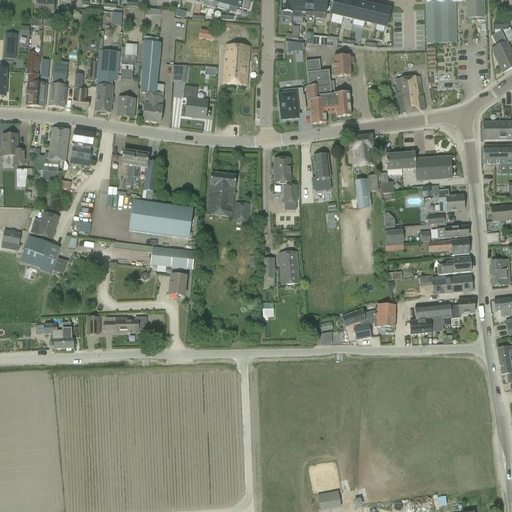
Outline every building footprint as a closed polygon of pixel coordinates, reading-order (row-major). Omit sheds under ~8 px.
[(54,0),(37,0),(37,13),(53,14),(54,0)] [(230,0),(229,6),(242,9),(248,11),(251,1),(245,0),(230,0)] [(282,0),(281,17),(292,18),(292,0),(282,0)] [(292,0),(292,18),(303,18),(303,16),(303,0),(292,0)] [(303,0),(303,16),(314,16),(314,14),(314,0),(303,0)] [(314,0),(314,14),(325,15),(326,0),(314,0)] [(344,0),(334,0),(331,15),(342,18),(347,0),(344,0)] [(347,0),(342,18),(353,20),(357,3),(347,0)] [(455,3),(465,3),(465,0),(425,0),(426,45),(456,44),(455,3)] [(357,3),(353,20),(364,23),(368,6),(357,3)] [(483,3),(467,3),(468,19),(484,19),(483,3)] [(368,6),(364,23),(375,26),(379,8),(368,6)] [(379,8),(375,26),(386,28),(391,11),(379,8)] [(183,19),(184,12),(175,10),(173,17),(183,19)] [(110,25),(120,25),(120,13),(110,13),(110,25)] [(42,18),(32,17),(31,26),(41,27),(42,18)] [(506,22),(494,23),(494,31),(494,35),(501,32),(500,30),(506,30),(506,22)] [(19,27),(19,37),(29,37),(29,27),(19,27)] [(199,31),(198,39),(212,42),(213,33),(199,31)] [(491,37),(496,48),(491,51),(497,65),(502,74),(511,69),(511,52),(511,53),(501,32),(494,35),(491,37)] [(5,34),(3,60),(16,60),(17,35),(5,34)] [(157,79),(158,65),(159,66),(161,44),(144,42),(140,94),(146,95),(142,122),(159,124),(163,97),(155,96),(157,79)] [(136,65),(137,46),(125,45),(125,49),(121,48),(120,57),(120,64),(136,65)] [(248,49),(226,47),(223,85),(246,87),(248,49)] [(433,49),(423,49),(424,88),(427,88),(426,71),(433,71),(433,49)] [(119,54),(100,52),(97,80),(116,82),(119,54)] [(25,106),(35,107),(37,84),(38,75),(37,75),(39,58),(36,58),(37,54),(28,53),(25,75),(27,76),(27,83),(25,106)] [(350,77),(349,65),(353,65),(353,58),(349,59),(349,57),(333,58),(334,78),(350,77)] [(351,117),(349,93),(334,95),(333,83),(329,83),(328,72),(320,72),(319,61),(305,62),(307,88),(305,88),(307,102),(308,102),(311,125),(326,124),(325,113),(335,112),(335,118),(351,117)] [(90,63),(88,79),(95,79),(97,63),(90,63)] [(41,67),(40,79),(48,80),(49,67),(41,67)] [(66,81),(67,70),(53,69),(52,79),(51,86),(50,86),(48,108),(63,110),(66,81)] [(121,70),(120,81),(132,82),(132,78),(133,71),(121,70)] [(89,109),(90,102),(85,102),(87,90),(82,89),(83,75),(75,75),(72,108),(89,109)] [(397,99),(396,99),(399,116),(424,112),(418,77),(395,81),(397,99)] [(46,85),(37,84),(35,107),(44,107),(46,85)] [(113,88),(97,86),(94,112),(110,114),(113,88)] [(197,89),(184,88),(183,100),(187,100),(185,116),(196,117),(196,119),(205,120),(207,105),(200,104),(201,102),(196,101),(197,89)] [(283,96),(279,97),(281,121),(297,119),(297,111),(305,110),(304,96),(303,96),(302,89),(283,91),(283,96)] [(136,101),(119,99),(117,118),(134,119),(136,101)] [(511,122),(481,123),(481,142),(511,142),(511,143),(511,105),(511,106),(511,122)] [(42,159),(41,170),(42,171),(41,180),(56,182),(58,173),(59,162),(64,162),(68,132),(51,130),(47,160),(42,159)] [(72,149),(71,158),(88,161),(89,152),(90,147),(91,148),(94,134),(74,130),(72,145),(73,145),(72,149)] [(3,158),(13,158),(13,165),(25,165),(24,151),(18,151),(17,136),(2,136),(3,158)] [(354,168),(373,166),(370,137),(351,139),(354,168)] [(511,147),(483,148),(483,165),(511,164),(511,147)] [(29,158),(39,159),(39,149),(29,149),(29,158)] [(131,186),(132,178),(136,153),(123,151),(121,166),(127,167),(126,177),(127,177),(125,185),(131,186)] [(136,153),(132,178),(138,179),(139,168),(146,169),(145,174),(147,180),(145,191),(152,192),(156,163),(147,162),(148,155),(136,153)] [(413,155),(401,156),(402,170),(413,170),(413,171),(414,171),(415,182),(428,181),(426,162),(415,163),(414,154),(413,155)] [(315,179),(311,179),(313,191),(315,191),(315,193),(330,191),(329,179),(330,179),(327,156),(312,158),(315,179)] [(386,156),(385,156),(386,172),(387,172),(388,176),(402,175),(401,170),(402,170),(401,156),(386,157),(386,156)] [(428,181),(452,180),(450,158),(426,160),(426,162),(428,181)] [(289,160),(274,160),(274,183),(289,183),(289,160)] [(27,170),(16,170),(17,188),(25,187),(27,170)] [(67,171),(66,172),(60,183),(60,188),(77,191),(77,186),(78,185),(79,185),(81,174),(67,171)] [(231,218),(235,177),(211,175),(207,216),(231,218)] [(368,193),(378,192),(376,176),(366,177),(367,181),(355,183),(358,210),(371,208),(368,193)] [(296,186),(283,186),(283,204),(297,204),(296,186)] [(438,199),(439,206),(462,204),(462,197),(448,198),(447,192),(438,193),(437,187),(422,188),(423,200),(438,199)] [(133,201),(128,231),(188,240),(192,210),(133,201)] [(234,203),(232,222),(247,223),(249,204),(234,203)] [(439,213),(463,211),(462,204),(439,206),(439,213)] [(492,223),(511,220),(511,212),(511,207),(491,209),(492,223)] [(43,213),(40,222),(34,221),(30,233),(51,240),(58,218),(43,213)] [(426,217),(427,226),(444,224),(443,215),(426,217)] [(339,258),(339,225),(328,225),(327,258),(339,258)] [(467,228),(438,230),(439,240),(467,238),(467,228)] [(388,247),(403,246),(403,243),(404,243),(403,230),(386,231),(387,244),(388,244),(388,247)] [(5,232),(1,248),(17,251),(21,235),(5,232)] [(39,268),(38,270),(46,272),(51,274),(55,262),(60,249),(37,240),(28,236),(23,249),(18,263),(39,268)] [(450,242),(450,241),(429,243),(429,250),(450,248),(451,256),(468,255),(467,241),(450,242)] [(171,277),(170,276),(168,296),(183,297),(185,278),(178,277),(179,270),(191,271),(193,254),(152,250),(151,267),(172,269),(171,277)] [(280,274),(281,274),(281,286),(298,285),(296,254),(279,255),(280,274)] [(437,277),(453,275),(453,274),(470,273),(469,258),(453,260),(454,265),(436,267),(437,277)] [(274,259),(263,259),(263,269),(263,274),(263,288),(265,287),(273,287),(273,279),(274,279),(274,259)] [(64,275),(68,264),(56,260),(52,271),(64,275)] [(507,261),(490,263),(492,287),(507,286),(510,286),(509,277),(508,261),(507,261)] [(399,272),(386,274),(387,281),(400,279),(399,272)] [(441,280),(441,279),(431,279),(432,295),(443,294),(472,292),(471,278),(441,280)] [(511,299),(509,300),(493,301),(494,313),(502,312),(502,317),(509,316),(509,311),(510,310),(511,310),(511,299)] [(414,308),(415,323),(441,320),(450,319),(450,321),(459,320),(458,316),(474,314),(472,302),(457,303),(457,307),(450,308),(450,304),(414,308)] [(267,322),(267,318),(273,318),(273,305),(262,305),(263,322),(267,322)] [(374,314),(374,320),(394,320),(394,307),(377,306),(377,310),(375,310),(375,314),(374,314)] [(365,321),(361,311),(340,318),(344,329),(365,321)] [(99,319),(86,319),(86,337),(99,337),(99,319)] [(138,330),(146,331),(146,319),(134,319),(134,321),(125,321),(125,319),(104,319),(104,332),(138,332),(138,330)] [(374,320),(373,319),(373,323),(375,325),(376,325),(376,328),(385,328),(385,335),(394,335),(394,329),(394,320),(374,320)] [(436,332),(442,332),(441,320),(415,323),(409,323),(410,336),(431,334),(431,333),(436,333),(436,332)] [(53,350),(62,350),(61,325),(53,326),(52,321),(44,321),(44,327),(44,336),(52,335),(53,350)] [(73,349),(72,341),(70,341),(69,324),(61,324),(61,325),(62,350),(73,349)] [(370,339),(368,329),(353,332),(355,342),(370,339)] [(507,385),(509,385),(511,384),(511,374),(508,355),(511,354),(511,347),(507,348),(507,349),(497,350),(501,376),(506,375),(507,385)] [(337,494),(318,497),(321,511),(339,507),(337,494)]
